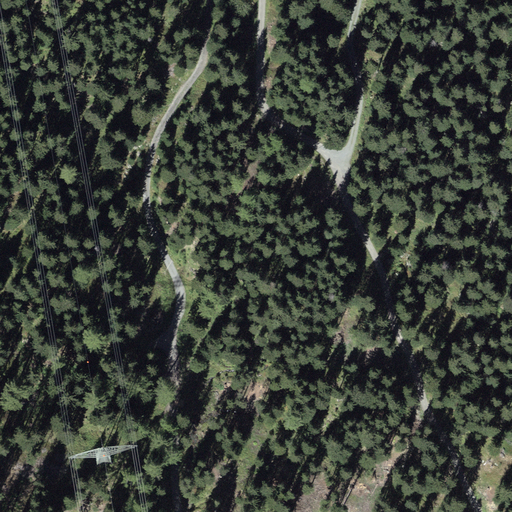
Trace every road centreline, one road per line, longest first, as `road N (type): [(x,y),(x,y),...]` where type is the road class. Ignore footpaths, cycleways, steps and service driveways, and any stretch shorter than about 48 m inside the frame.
road 1 (track): [(263,0),(261,104),(338,163),(430,419),(475,511)]
road 2 (track): [(209,0),(197,72),(157,136),(147,173),(147,211),(180,304),(172,399)]
road 3 (track): [(359,0),(350,44),(361,94),(357,131),(338,163)]
